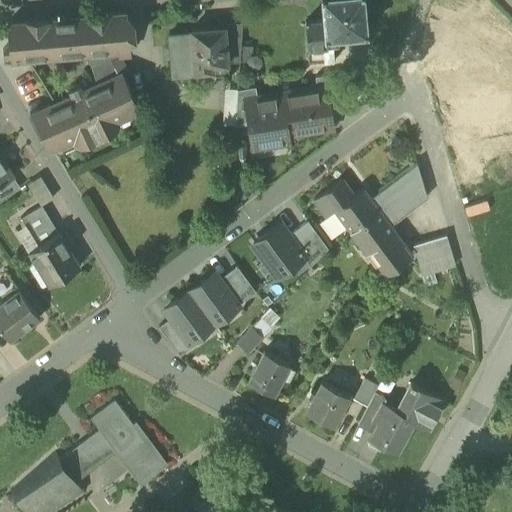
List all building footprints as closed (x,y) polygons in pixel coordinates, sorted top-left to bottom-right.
[(306,21),(308,46),(308,48),(334,45),(337,45),(336,34),(365,32),(362,0),(322,0),(324,19),(306,21)] [(82,51),(87,51),(97,84),(122,72),(123,73),(127,71),(116,49),(131,47),(127,12),(78,16),(82,51)] [(68,53),(82,51),(78,16),(65,17),(68,53)] [(11,58),(68,53),(65,17),(7,22),(11,58)] [(224,26),(227,63),(239,62),(242,22),(223,23),(223,26),(224,26)] [(169,34),(172,76),(196,74),(196,69),(211,69),(211,74),(228,73),(227,63),(224,26),(223,26),(191,28),(191,33),(169,34)] [(306,46),(308,64),(335,62),(334,45),(308,48),(308,46),(306,46)] [(249,79),(258,78),(257,68),(261,64),(260,59),(256,56),(251,56),(248,60),(249,79)] [(451,87),(455,113),(492,108),(486,68),(443,74),(445,88),(451,87)] [(30,114),(51,148),(87,132),(91,139),(115,128),(117,122),(115,119),(139,109),(123,73),(122,72),(97,84),(83,90),(81,86),(78,85),(72,88),(68,90),(70,96),(30,114)] [(345,108),(345,107),(341,84),(338,73),(315,77),(317,89),(324,88),(327,105),(331,107),(331,110),(345,108)] [(363,79),(341,84),(345,107),(368,103),(363,79)] [(256,86),(238,90),(235,126),(251,123),(251,117),(250,100),(257,98),(256,86)] [(317,89),(281,95),(288,133),(330,126),(329,117),(332,113),(331,110),(331,107),(327,105),(324,88),(317,89)] [(221,125),(235,126),(238,90),(223,89),(221,125)] [(289,140),(288,133),(281,95),(257,98),(250,100),(251,117),(251,123),(253,136),(250,136),(251,146),(289,140)] [(0,185),(13,177),(0,158),(0,185)] [(377,208),(378,209),(390,226),(428,197),(424,192),(426,192),(417,163),(378,191),(386,202),(377,208)] [(40,176),(28,183),(41,205),(54,198),(40,176)] [(0,200),(20,187),(13,177),(0,185),(0,200)] [(326,216),(335,209),(353,195),(341,179),(314,199),(326,216)] [(362,189),(353,195),(335,209),(350,229),(378,209),(377,208),(369,198),(362,189)] [(378,191),(369,198),(377,208),(386,202),(378,191)] [(24,224),(37,245),(58,233),(41,205),(20,218),(24,224)] [(412,255),(390,226),(378,209),(350,229),(384,275),(412,255)] [(303,257),(310,267),(328,249),(307,221),(288,235),(304,256),(303,257)] [(15,230),(28,251),(37,245),(24,224),(15,230)] [(253,244),(277,276),(291,266),(303,257),(304,256),(288,235),(280,224),(253,244)] [(36,263),(49,285),(80,266),(59,232),(58,233),(37,245),(28,251),(36,263)] [(413,245),(422,276),(455,266),(446,235),(413,245)] [(303,257),(291,266),(297,275),(310,267),(303,257)] [(42,289),(49,285),(36,263),(28,267),(42,289)] [(218,279),(237,305),(256,292),(237,266),(218,279)] [(213,273),(189,291),(213,323),(237,305),(218,279),(213,273)] [(0,304),(0,331),(8,342),(39,319),(18,291),(0,304)] [(190,340),(213,323),(189,291),(165,309),(171,317),(189,341),(190,340)] [(270,308),(260,318),(271,327),(280,318),(270,308)] [(159,327),(180,356),(194,345),(190,340),(189,341),(171,317),(159,327)] [(260,318),(252,327),(262,336),(271,327),(260,318)] [(237,342),(247,352),(262,336),(252,327),(237,342)] [(248,381),(273,394),(289,364),(264,351),(248,381)] [(353,399),(366,406),(378,385),(365,378),(353,399)] [(305,411),(333,426),(349,396),(322,381),(305,411)] [(411,382),(397,410),(396,410),(414,419),(413,421),(429,429),(443,401),(414,386),(415,385),(411,382)] [(361,417),(372,423),(374,418),(373,418),(382,403),(383,403),(383,402),(385,398),(375,392),(361,417)] [(89,417),(98,429),(114,451),(139,485),(164,466),(163,465),(163,458),(156,455),(155,447),(148,445),(148,437),(141,434),(140,427),(133,424),(114,399),(89,417)] [(397,450),(413,421),(414,419),(396,410),(397,410),(383,402),(383,403),(382,403),(373,418),(374,418),(379,421),(373,432),(367,441),(380,448),(383,443),(397,450)] [(357,423),(373,432),(379,421),(374,418),(372,423),(361,417),(357,423)] [(74,481),(114,451),(98,429),(58,459),(74,481)] [(49,511),(83,491),(82,489),(81,490),(74,481),(58,459),(54,454),(55,453),(55,452),(10,491),(11,492),(12,491),(26,511),(49,511)] [(497,477),(509,477),(510,457),(498,457),(497,477)]
